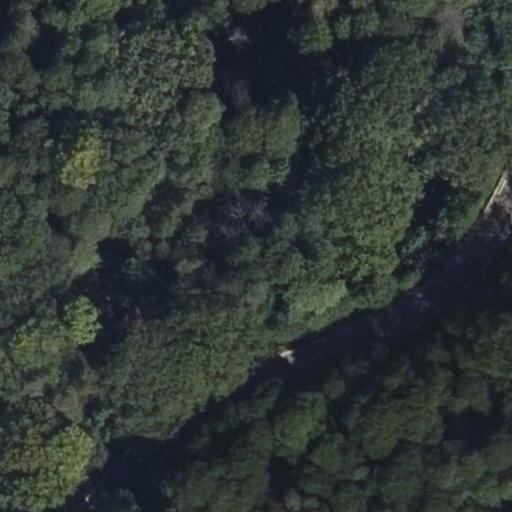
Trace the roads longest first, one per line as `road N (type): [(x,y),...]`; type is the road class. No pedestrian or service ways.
road 1 (tertiary): [(511,187),(489,243),(426,306),(259,385),(168,440),(93,511)]
road 2 (unknown): [(0,258),(342,348)]
road 3 (unknown): [(511,392),(342,348)]
